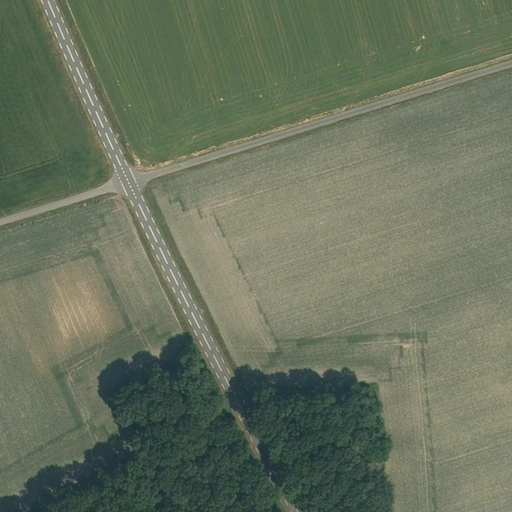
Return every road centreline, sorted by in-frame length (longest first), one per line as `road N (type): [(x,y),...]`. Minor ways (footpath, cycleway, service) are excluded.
road 1 (unclassified): [(127,182),(511,63)]
road 2 (primary): [(299,511),(127,182)]
road 3 (primary): [(127,182),(48,0)]
road 4 (unclassified): [(0,222),(127,182)]
